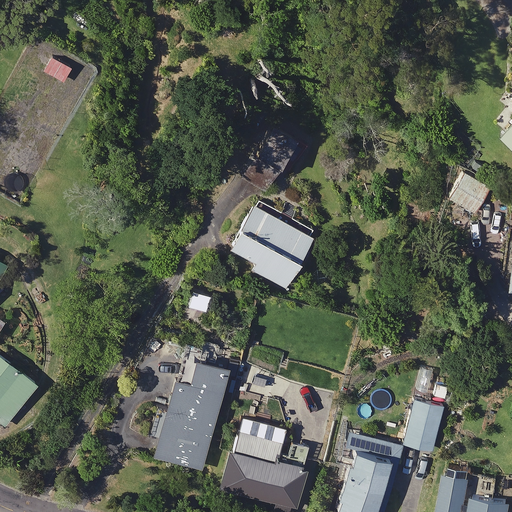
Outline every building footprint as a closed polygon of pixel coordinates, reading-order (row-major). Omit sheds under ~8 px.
[(511,109),(496,125),(511,140),(511,109)] [(304,138),(270,118),(249,155),(283,175),(304,138)] [(487,183),(458,167),(443,193),(472,209),(487,183)] [(309,230),(247,195),(222,239),(251,255),(246,262),(280,281),(309,230)] [(206,287),(186,282),(181,298),(201,304),(206,287)] [(222,356),(189,348),(184,371),(167,367),(148,450),(197,462),(222,356)] [(33,378),(0,352),(0,419),(1,420),(33,378)] [(446,378),(431,375),(427,394),(441,397),(446,378)] [(408,392),(396,438),(342,424),(341,429),(336,427),(330,453),(342,456),(330,504),(359,511),(380,511),(399,439),(428,446),(440,400),(408,392)] [(277,434),(234,424),(229,443),(224,441),(214,483),(292,502),(302,460),(273,453),(277,434)] [(491,469),(471,466),(470,472),(438,467),(431,511),(503,511),(506,496),(488,493),(491,469)]
